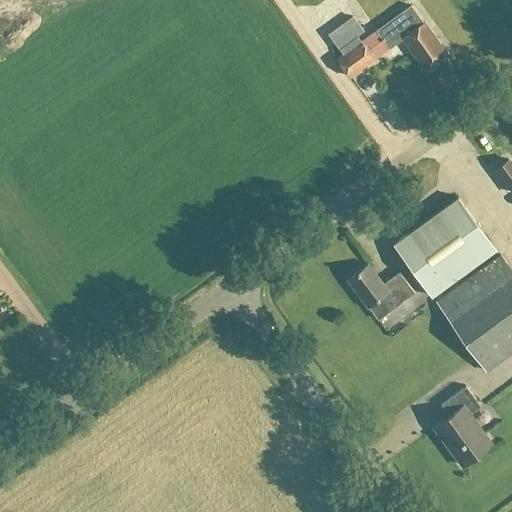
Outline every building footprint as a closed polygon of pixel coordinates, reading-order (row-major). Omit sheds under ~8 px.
[(423,69),(446,53),(423,22),(410,5),(376,29),(389,48),(402,39),(423,69)] [(329,34),(338,48),(363,32),(354,17),(329,34)] [(349,77),(373,61),(361,43),(336,59),(349,77)] [(511,191),(511,166),(507,160),(495,169),(511,191)] [(483,233),(457,197),(393,244),(431,296),(463,273),(451,256),(483,233)] [(511,272),(500,256),(435,303),(485,371),(511,350),(511,272)] [(378,320),(401,302),(414,292),(398,272),(382,284),(367,265),(347,280),(367,307),(368,307),(378,320)] [(462,465),(490,444),(469,415),(480,407),(464,386),(440,404),(448,416),(433,427),(462,465)]
